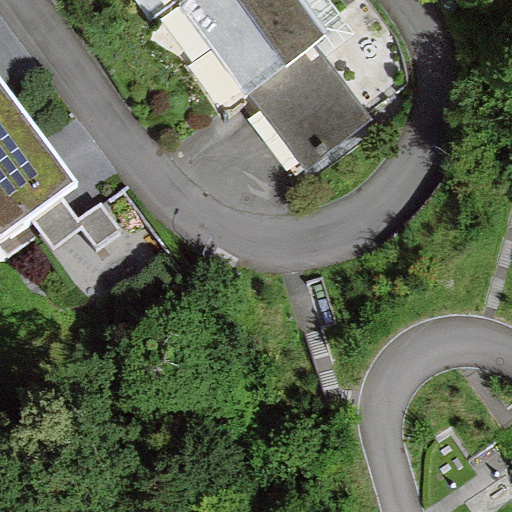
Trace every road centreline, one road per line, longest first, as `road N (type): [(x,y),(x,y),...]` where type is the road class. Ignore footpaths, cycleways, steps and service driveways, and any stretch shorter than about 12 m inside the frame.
road 1 (residential): [(30,0),(157,189),(210,229),(276,242),(324,235),(373,209),(415,155),(437,90),(435,45),(411,0)]
road 2 (residential): [(397,511),(372,407),(381,382),(434,346),(464,344),(511,361)]
